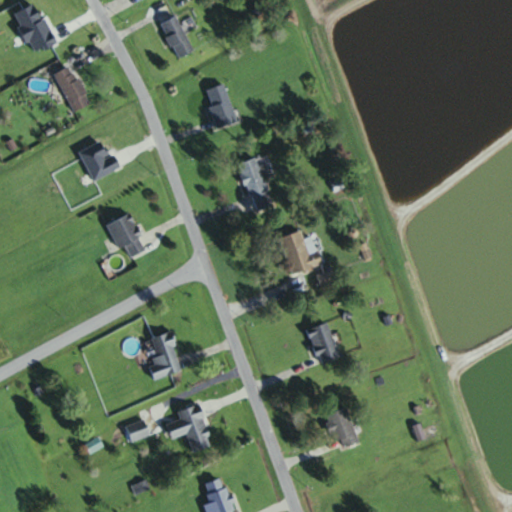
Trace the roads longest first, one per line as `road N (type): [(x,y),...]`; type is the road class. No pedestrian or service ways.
road 1 (residential): [(296,511),(147,100),(91,0)]
road 2 (residential): [(205,260),(0,372)]
